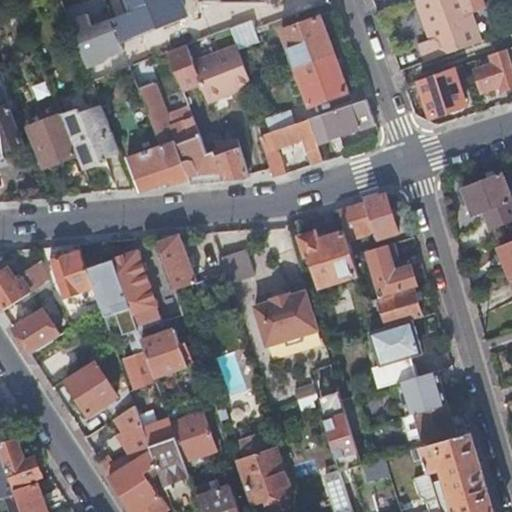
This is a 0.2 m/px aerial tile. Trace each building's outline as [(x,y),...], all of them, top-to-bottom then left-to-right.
[(146,0),(126,0),(130,9),(111,17),(120,41),(157,27),(146,0)] [(146,0),(157,27),(183,17),(175,0),(146,0)] [(465,0),(415,0),(421,16),(424,15),(427,22),(424,24),(429,38),(416,42),(423,61),(480,40),(465,0)] [(111,17),(92,24),(89,18),(87,11),(68,19),(87,66),(105,59),(104,56),(122,49),(120,41),(111,17)] [(92,24),(111,17),(109,11),(89,18),(92,24)] [(296,67),(334,53),(320,15),(282,29),(294,61),(296,67)] [(252,19),(229,26),(236,44),(237,48),(261,39),(257,26),(255,27),(252,19)] [(237,48),(236,44),(193,62),(186,43),(167,50),(182,89),(200,82),(207,101),(251,83),(237,48)] [(511,85),(511,63),(507,47),(493,52),(490,53),(493,62),(475,68),(482,90),(500,85),(501,88),(511,85)] [(296,67),(284,71),(286,77),(299,73),(310,104),(348,90),(334,53),(296,67)] [(282,65),(284,71),(296,67),(294,61),(282,65)] [(467,103),(454,66),(419,78),(432,115),(467,103)] [(153,82),(138,87),(161,145),(169,166),(184,162),(190,181),(191,183),(224,180),(213,150),(206,152),(202,143),(190,112),(184,114),(185,118),(170,123),(153,82)] [(376,122),(367,97),(309,117),(317,142),(376,122)] [(77,154),(83,169),(95,165),(93,161),(99,159),(119,151),(100,103),(78,112),(77,107),(61,113),(61,114),(62,115),(77,154)] [(0,153),(24,144),(8,105),(0,108),(0,153)] [(264,118),(269,131),(295,122),(290,109),(264,118)] [(30,140),(41,169),(77,154),(62,115),(26,129),(30,140)] [(260,134),(272,175),(285,172),(276,147),(282,145),(285,150),(294,148),(292,141),(304,137),(312,163),(323,160),(317,142),(309,117),(295,122),(269,131),(260,134)] [(169,166),(161,145),(128,158),(136,179),(139,188),(149,187),(171,180),(172,184),(190,181),(184,162),(169,166)] [(219,148),(213,150),(224,180),(249,178),(239,147),(221,153),(219,148)] [(492,227),(511,218),(511,202),(500,171),(462,186),(473,215),(485,210),(492,227)] [(385,193),(338,208),(345,231),(347,238),(374,229),(377,238),(397,232),(385,193)] [(347,238),(345,231),(340,233),(318,239),(316,231),(300,236),(305,255),(309,254),(319,286),(358,273),(352,254),(347,238)] [(174,285),(176,291),(197,283),(180,234),(177,235),(158,241),(174,285)] [(511,241),(499,247),(511,280),(511,241)] [(366,250),(381,296),(388,293),(394,292),(413,286),(417,285),(411,265),(401,268),(393,242),(366,250)] [(230,282),(254,275),(246,248),(222,256),(230,282)] [(87,268),(81,251),(53,260),(65,295),(93,286),(87,268)] [(114,260),(139,330),(160,323),(162,322),(157,308),(137,251),(114,259),(114,260)] [(114,260),(87,268),(93,286),(101,308),(109,332),(125,327),(134,353),(125,356),(135,387),(156,380),(155,376),(142,339),(139,330),(114,260)] [(0,273),(0,305),(3,310),(19,300),(49,281),(43,263),(19,277),(20,279),(16,282),(8,268),(0,273)] [(53,291),(49,281),(19,300),(24,308),(53,291)] [(412,319),(422,316),(413,286),(394,292),(397,303),(392,305),(381,308),(387,326),(412,319)] [(320,328),(308,289),(290,294),(290,292),(271,297),(271,300),(255,305),(267,344),(320,328)] [(388,293),(392,305),(397,303),(394,292),(388,293)] [(179,300),(157,308),(162,322),(184,314),(179,300)] [(31,354),(49,341),(59,335),(43,309),(15,328),(31,354)] [(376,329),(370,331),(381,364),(382,364),(388,384),(399,381),(416,376),(410,355),(422,352),(412,319),(387,326),(376,329)] [(174,327),(142,339),(155,376),(187,365),(180,343),(174,327)] [(185,342),(180,343),(187,365),(193,363),(185,342)] [(135,405),(129,389),(117,396),(98,367),(69,385),(88,414),(100,406),(109,421),(115,418),(135,405)] [(399,381),(409,414),(416,412),(447,402),(438,370),(416,376),(399,381)] [(298,398),(316,393),(313,383),(294,388),(298,398)] [(340,470),(350,467),(361,464),(351,431),(341,398),(339,390),(317,397),(324,419),(340,470)] [(356,394),(341,398),(351,431),(367,427),(356,394)] [(447,402),(416,412),(424,440),(455,430),(447,402)] [(143,428),(138,413),(135,405),(115,418),(123,430),(118,433),(130,453),(108,468),(106,470),(110,476),(112,474),(150,449),(149,445),(143,428)] [(5,407),(0,408),(0,421),(12,417),(5,407)] [(203,410),(171,422),(176,435),(184,460),(217,448),(203,410)] [(171,422),(170,418),(158,423),(143,428),(149,445),(176,435),(171,422)] [(15,426),(0,431),(0,442),(15,436),(18,435),(15,426)] [(494,511),(471,431),(421,446),(428,470),(449,463),(452,474),(448,481),(456,511),(450,511),(441,478),(432,481),(441,511),(494,511)] [(163,485),(190,475),(184,460),(176,435),(149,445),(150,449),(156,465),(157,469),(163,485)] [(15,436),(0,442),(0,448),(15,489),(24,486),(22,482),(41,475),(34,457),(24,461),(15,436)] [(235,461),(238,468),(241,467),(253,501),(289,489),(275,447),(266,450),(262,439),(247,445),(250,455),(235,461)] [(0,498),(4,498),(9,511),(22,511),(15,489),(0,448),(0,498)] [(110,476),(132,511),(164,511),(166,509),(143,473),(156,465),(150,449),(112,474),(110,476)] [(385,457),(364,463),(369,480),(390,473),(385,457)] [(441,511),(432,481),(429,472),(414,477),(419,495),(426,499),(429,509),(424,511),(441,511)] [(239,511),(230,483),(217,488),(213,479),(194,486),(194,488),(196,493),(202,511),(239,511)] [(15,489),(22,511),(48,511),(37,481),(24,486),(15,489)]
